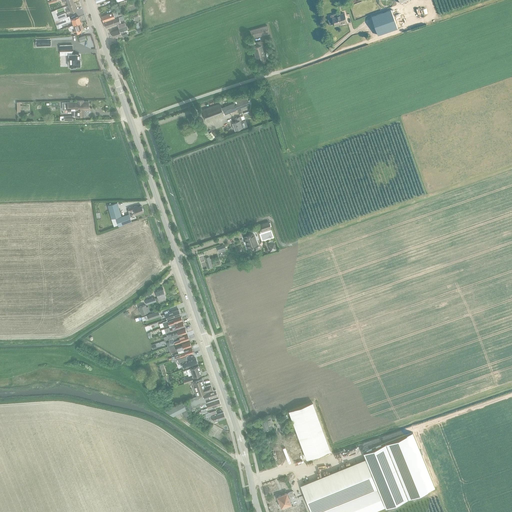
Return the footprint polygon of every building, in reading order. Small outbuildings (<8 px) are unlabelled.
[(67,14),(72,12),(76,11),(74,4),(68,6),(70,9),(66,11),(67,14)] [(378,35),(398,28),(391,10),(372,16),(378,35)] [(101,17),(103,22),(124,15),(123,13),(118,14),(117,11),(101,17)] [(332,19),(333,18),(335,25),(343,23),(343,24),(348,23),(345,13),(340,14),(340,15),(337,16),(336,13),(330,15),(332,19)] [(59,20),(55,22),(57,29),(61,28),(59,24),(65,22),(70,20),(69,17),(67,17),(61,19),(59,20)] [(73,25),(81,23),(79,17),(71,20),(73,25)] [(118,17),(108,21),(103,22),(105,28),(120,23),(118,17)] [(74,35),(76,35),(81,33),(80,30),(83,29),(81,23),(73,25),(69,27),(70,29),(74,28),(75,31),(73,32),(74,35)] [(250,31),(252,38),(269,34),(267,26),(250,31)] [(119,29),(116,30),(111,32),(113,37),(117,36),(118,37),(121,36),(120,32),(127,30),(126,27),(119,29)] [(80,41),(81,44),(87,42),(86,39),(85,36),(79,38),(80,41)] [(266,62),(265,57),(261,41),(255,43),(256,47),(253,47),(256,58),(260,57),(261,63),(266,62)] [(80,65),(81,64),(81,62),(80,61),(80,60),(79,60),(79,54),(72,55),(72,51),(73,51),(72,45),(60,46),(60,52),(68,51),(68,55),(69,55),(69,61),(68,61),(68,66),(69,66),(69,67),(70,67),(71,68),(76,68),(75,66),(80,66),(80,65)] [(225,115),(238,110),(240,114),(242,113),(241,109),(250,105),(249,104),(251,104),(250,100),(248,101),(248,100),(237,105),(236,102),(233,103),(222,108),(225,115)] [(84,101),(79,101),(76,101),(76,102),(67,102),(68,111),(73,110),(73,116),(84,116),(84,110),(89,110),(89,101),(84,102),(84,101)] [(206,123),(211,121),(224,116),(224,115),(222,110),(219,104),(202,110),(206,123)] [(236,122),(232,123),(233,126),(232,127),(233,129),(234,129),(235,130),(240,128),(241,128),(242,129),(248,127),(245,120),(242,121),(241,117),(239,117),(235,119),(236,122)] [(117,203),(108,206),(111,219),(121,216),(117,203)] [(135,215),(139,214),(143,212),(141,206),(137,207),(137,206),(132,207),(128,208),(129,212),(134,210),(135,215)] [(124,216),(116,219),(119,227),(127,224),(132,222),(130,216),(129,214),(129,215),(124,216)] [(263,232),(264,232),(271,229),(269,221),(261,224),(260,224),(259,225),(259,226),(258,226),(258,227),(258,228),(258,229),(259,230),(259,231),(260,231),(261,232),(262,232),(263,232)] [(253,234),(244,237),(246,241),(244,242),(245,244),(247,244),(248,248),(250,248),(251,251),(252,251),(256,250),(256,249),(255,245),(257,245),(253,234)] [(270,252),(277,250),(275,243),(268,246),(270,252)] [(155,291),(157,298),(159,302),(166,299),(164,296),(165,295),(163,289),(155,291)] [(145,305),(139,307),(141,315),(148,313),(145,305)] [(166,319),(175,316),(180,315),(178,310),(174,311),(171,312),(165,314),(166,319)] [(160,316),(158,311),(155,312),(151,314),(147,315),(149,320),(160,316)] [(164,327),(178,322),(182,320),(181,316),(173,318),(173,320),(168,322),(167,321),(163,323),(164,327)] [(183,322),(178,323),(169,326),(169,327),(164,329),(165,333),(180,328),(184,327),(183,322)] [(166,340),(168,339),(176,337),(187,333),(185,328),(177,331),(178,333),(172,335),(172,334),(165,336),(166,340)] [(168,347),(171,346),(184,341),(189,339),(187,335),(179,337),(180,339),(178,340),(176,337),(168,339),(169,342),(167,343),(168,347)] [(170,354),(178,351),(191,346),(190,341),(182,344),(182,346),(175,349),(174,346),(168,348),(170,354)] [(174,359),(180,357),(193,353),(192,348),(184,351),(184,352),(175,356),(175,357),(171,358),(172,360),(174,359)] [(186,356),(177,360),(178,364),(182,363),(183,368),(197,363),(195,358),(187,361),(187,360),(186,356)] [(193,378),(197,376),(201,375),(198,366),(190,369),(193,378)] [(193,383),(194,387),(197,396),(199,395),(208,392),(212,390),(211,385),(206,387),(204,388),(203,385),(204,384),(202,380),(193,383)] [(193,408),(203,405),(206,404),(206,403),(205,400),(217,395),(216,390),(189,400),(165,411),(173,416),(192,407),(193,408)] [(206,403),(206,404),(208,409),(216,406),(220,404),(219,399),(214,401),(206,403)] [(330,450),(312,402),(289,411),(306,459),(330,450)] [(213,422),(220,419),(225,418),(223,412),(217,414),(216,411),(211,412),(206,414),(207,417),(210,416),(211,417),(212,416),(213,422)] [(264,432),(269,430),(272,429),(271,426),(273,425),(271,420),(266,421),(261,423),(264,432)] [(413,432),(363,452),(385,507),(435,487),(413,432)] [(365,460),(301,486),(311,511),(372,511),(385,507),(365,460)] [(277,497),(281,508),(291,504),(289,500),(291,500),(290,497),(294,495),(292,491),(288,493),(277,497)]
